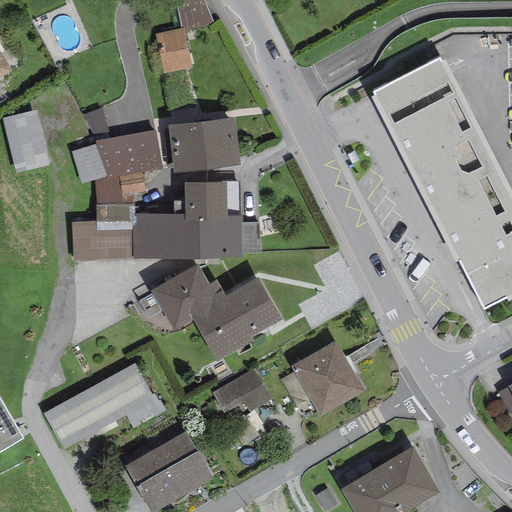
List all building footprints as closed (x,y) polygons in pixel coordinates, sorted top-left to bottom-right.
[(204,0),(186,0),(175,2),(181,29),(184,28),(184,31),(214,24),(204,0)] [(181,29),(155,34),(164,74),(192,68),(184,31),(184,28),(181,29)] [(0,76),(11,70),(0,52),(0,76)] [(438,58),(372,92),(374,96),(371,98),(455,262),(458,261),(484,310),(506,299),(508,303),(511,301),(511,191),(445,61),(441,63),(438,58)] [(101,107),(82,115),(95,141),(111,138),(101,107)] [(36,110),(2,118),(15,174),(49,166),(36,110)] [(235,117),(168,125),(174,173),(240,165),(235,117)] [(162,169),(155,131),(111,138),(95,141),(96,144),(107,177),(95,180),(97,205),(132,204),(131,193),(145,191),(142,173),(162,169)] [(95,180),(107,177),(96,144),(71,152),(81,185),(95,180)] [(240,223),(240,216),(226,217),(226,183),(184,183),(184,214),(135,215),(132,215),(133,260),(241,258),(241,254),(240,223)] [(72,262),(133,260),(132,215),(135,215),(135,204),(132,204),(97,205),(95,205),(96,222),(71,223),(72,262)] [(260,223),(240,223),(241,254),(260,254),(260,223)] [(174,331),(192,320),(227,299),(224,295),(216,281),(209,285),(196,265),(151,292),(174,331)] [(259,276),(224,295),(227,299),(192,320),(216,363),(255,342),(251,335),(282,317),(259,276)] [(335,341),(290,367),(319,417),(364,392),(335,341)] [(134,363),(43,413),(63,450),(126,416),(133,429),(166,411),(160,400),(158,401),(154,394),(151,395),(134,363)] [(256,369),(211,393),(222,413),(244,402),(249,412),(272,400),(256,369)] [(511,384),(507,387),(497,393),(511,417),(511,384)] [(0,400),(0,452),(23,439),(0,400)] [(186,432),(125,466),(150,511),(152,511),(212,479),(186,432)] [(413,447),(340,490),(353,511),(408,511),(440,493),(413,447)] [(327,489),(315,496),(324,511),(337,505),(327,489)]
